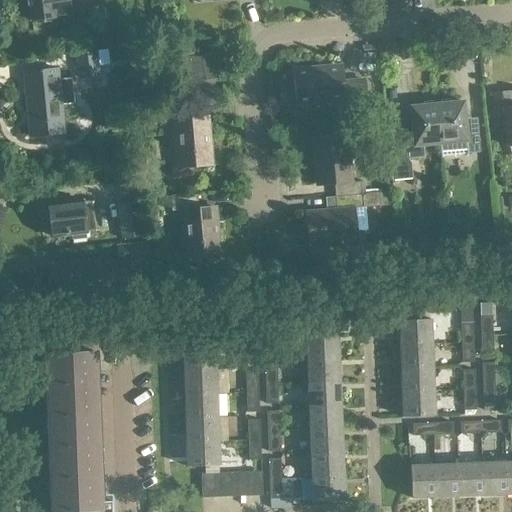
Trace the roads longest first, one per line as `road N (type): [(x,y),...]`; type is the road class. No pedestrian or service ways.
road 1 (residential): [(260,223),(246,62),(256,44),(274,34),(511,17)]
road 2 (residential): [(128,511),(126,346)]
